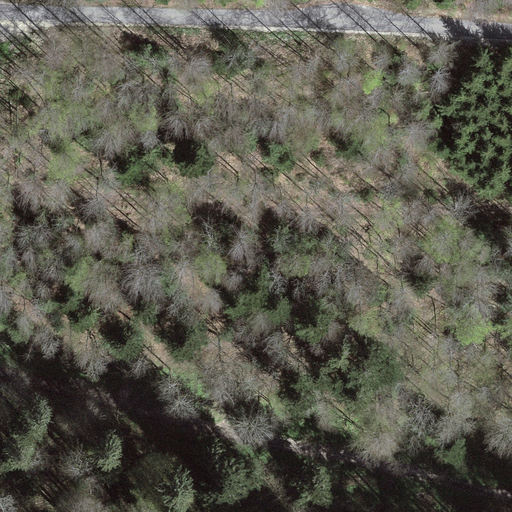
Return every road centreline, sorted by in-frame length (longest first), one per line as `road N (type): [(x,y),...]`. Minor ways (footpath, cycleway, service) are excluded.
road 1 (track): [(0,164),(95,155),(511,209)]
road 2 (unclassified): [(511,41),(0,2)]
